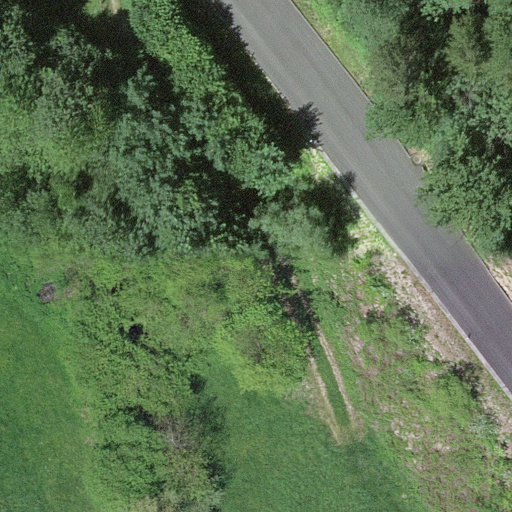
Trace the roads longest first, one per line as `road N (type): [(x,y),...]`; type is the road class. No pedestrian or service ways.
road 1 (track): [(354,425),(126,0)]
road 2 (tertiary): [(255,0),(511,347)]
